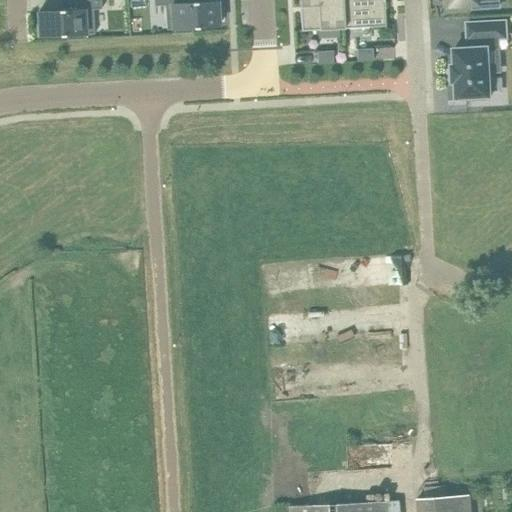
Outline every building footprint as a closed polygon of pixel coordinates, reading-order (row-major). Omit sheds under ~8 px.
[(100,0),(70,0),(71,9),(39,11),(40,37),(66,36),(67,40),(85,39),(85,34),(94,34),(93,9),(101,9),(100,0)] [(184,3),(183,0),(153,0),(154,6),(165,5),(166,30),(174,29),(174,34),(192,33),(192,28),(218,27),(217,1),(184,3)] [(301,31),(343,28),(341,0),(299,0),(300,6),(299,6),(300,14),(301,14),(301,31)] [(341,0),(343,28),(385,26),(384,9),(385,9),(385,1),(384,2),(383,0),(341,0)] [(456,82),(457,98),(473,97),(473,100),(488,100),(487,97),(491,96),(488,48),(497,47),(497,38),(506,38),(505,21),(467,23),(468,48),(454,49),(455,65),(452,65),(453,82),(456,82)] [(357,49),(357,61),(373,60),(373,48),(357,49)] [(317,63),(333,63),(333,50),(317,51),(317,63)] [(320,261),(321,286),(372,284),(371,259),(320,261)] [(280,317),(281,340),(357,338),(356,314),(280,317)] [(474,511),(474,494),(421,497),(421,511),(474,511)] [(381,511),(381,501),(289,506),(289,511),(381,511)]
